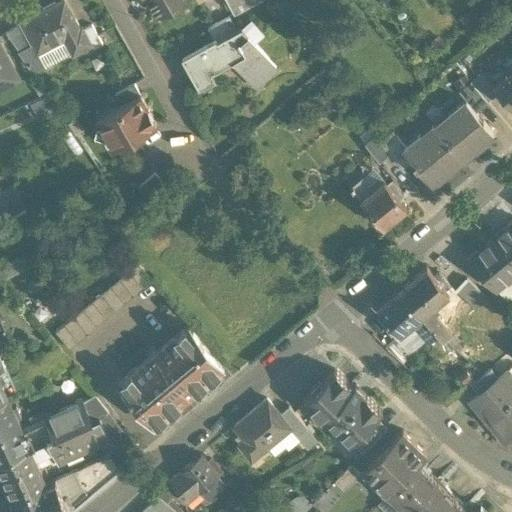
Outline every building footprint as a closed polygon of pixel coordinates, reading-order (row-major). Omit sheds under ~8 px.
[(64,0),(22,23),(33,44),(46,68),(73,53),(74,55),(92,46),(83,29),(82,27),(79,29),(64,0)] [(148,0),(157,14),(174,5),(172,1),(174,0),(148,0)] [(226,0),(234,15),(260,0),(226,0)] [(230,17),(209,29),(216,41),(237,30),(230,17)] [(33,44),(22,25),(6,33),(18,51),(33,44)] [(103,45),(92,25),(83,29),(92,46),(94,50),(103,45)] [(216,41),(184,59),(200,87),(197,88),(198,89),(218,82),(218,80),(217,81),(213,74),(235,61),(260,79),(254,84),(255,85),(277,67),(242,27),(237,30),(216,41)] [(0,47),(0,89),(18,80),(0,47)] [(511,70),(493,86),(499,93),(508,104),(511,101),(511,70)] [(493,86),(482,73),(471,82),(487,102),(499,93),(493,86)] [(487,102),(471,82),(459,92),(466,100),(476,112),(487,102)] [(140,96),(92,122),(95,127),(95,135),(109,138),(115,148),(156,125),(140,96)] [(466,100),(446,116),(448,119),(436,129),(462,159),(482,142),(480,140),(490,132),(492,134),(493,133),(476,112),(466,100)] [(404,147),(403,148),(411,157),(433,184),(462,159),(436,129),(432,124),(404,147)] [(404,147),(392,133),(380,142),(390,154),(400,166),(411,157),(403,148),(404,147)] [(380,142),(375,136),(365,145),(379,163),(390,154),(380,142)] [(162,184),(154,174),(138,189),(145,198),(162,184)] [(386,183),(383,179),(370,191),(360,178),(350,186),(382,225),(405,206),(398,197),(403,193),(391,179),(386,183)] [(511,221),(492,238),(511,263),(511,221)] [(511,263),(492,238),(468,257),(495,290),(510,277),(511,279),(511,263)] [(21,257),(0,266),(0,281),(27,269),(21,257)] [(137,262),(55,331),(69,348),(151,279),(137,262)] [(434,276),(426,266),(400,288),(422,315),(435,304),(448,293),(445,289),(450,285),(439,272),(434,276)] [(486,298),(466,278),(455,290),(475,309),(486,298)] [(422,315),(400,288),(377,307),(385,317),(380,321),(391,335),(396,330),(399,334),(412,323),(422,315)] [(438,316),(433,313),(438,308),(435,304),(422,315),(438,334),(452,347),(459,341),(451,332),(438,316)] [(452,347),(438,334),(422,315),(412,323),(429,343),(430,342),(442,356),(452,347)] [(188,324),(118,383),(154,426),(224,367),(188,324)] [(410,354),(394,338),(385,347),(406,368),(414,360),(409,355),(410,354)] [(58,348),(15,367),(25,388),(73,367),(58,348)] [(11,376),(0,380),(0,364),(5,362),(0,351),(0,399),(7,396),(18,391),(11,376)] [(352,387),(334,369),(302,401),(334,433),(337,430),(350,443),(351,442),(376,416),(381,411),(355,385),(352,387)] [(490,369),(471,385),(478,394),(478,395),(498,378),(490,369)] [(511,381),(504,373),(498,378),(478,395),(478,394),(470,401),(503,441),(507,438),(511,440),(511,381)] [(13,409),(7,396),(0,399),(0,460),(30,447),(23,432),(17,419),(21,417),(17,407),(13,409)] [(267,398),(233,427),(244,440),(238,444),(252,460),(279,437),(277,435),(289,425),(280,413),(267,398)] [(83,401),(45,418),(46,422),(23,432),(30,447),(48,439),(92,420),(83,401)] [(307,427),(289,405),(280,413),(289,425),(291,427),(290,428),(297,436),(307,427)] [(92,420),(48,439),(53,451),(57,460),(108,438),(107,436),(121,429),(108,413),(92,420)] [(376,416),(351,442),(362,453),(387,428),(376,416)] [(402,430),(363,470),(374,482),(378,478),(389,489),(386,493),(387,494),(418,462),(426,454),(402,430)] [(30,447),(0,460),(0,475),(11,500),(47,484),(46,483),(36,459),(53,451),(48,439),(30,447)] [(217,476),(200,454),(169,480),(187,502),(217,476)] [(108,456),(56,479),(70,511),(120,469),(108,456)] [(418,462),(387,494),(405,511),(436,480),(418,462)] [(351,465),(334,482),(343,490),(359,474),(351,465)] [(56,479),(46,483),(47,484),(11,500),(16,511),(68,511),(70,511),(56,479)] [(436,480),(405,511),(439,511),(454,498),(436,480)] [(176,511),(158,496),(141,511),(176,511)] [(468,511),(454,498),(439,511),(468,511)]
